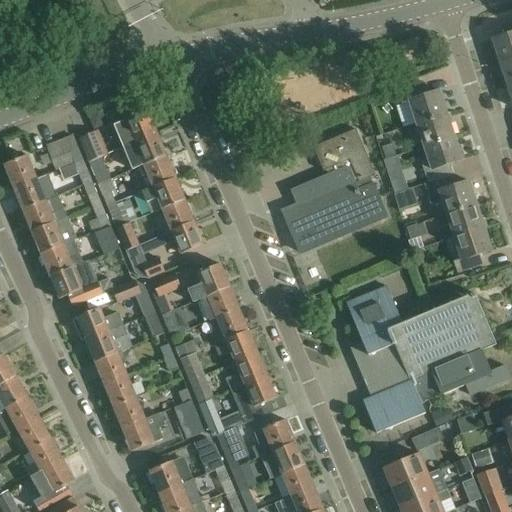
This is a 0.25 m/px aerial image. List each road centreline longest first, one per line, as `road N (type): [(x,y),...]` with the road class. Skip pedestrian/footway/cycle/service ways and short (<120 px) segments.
road 1 (residential): [(169,59),(361,511)]
road 2 (residential): [(131,511),(98,463),(0,234)]
road 3 (residential): [(511,214),(442,3)]
road 4 (tertiary): [(0,119),(169,59)]
road 5 (tertiary): [(169,59),(311,30)]
road 6 (tertiary): [(311,30),(442,3)]
